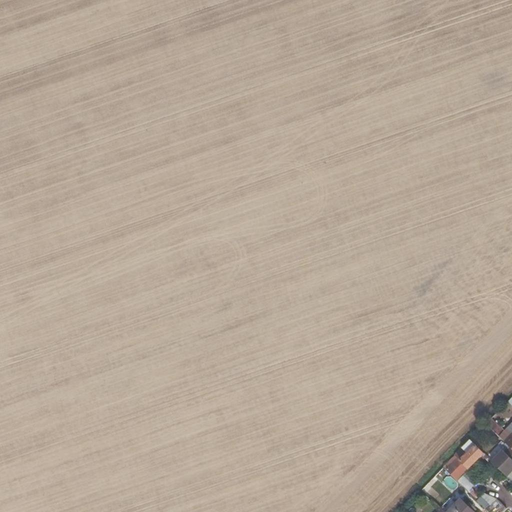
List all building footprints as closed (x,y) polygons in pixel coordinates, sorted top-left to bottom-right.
[(485,454),(476,445),(467,453),(460,460),(469,469),(485,454)] [(503,450),(492,461),(507,476),(511,471),(511,449),(510,447),(505,452),(503,450)] [(467,453),(464,450),(445,469),(457,481),(469,469),(460,460),(467,453)] [(473,489),(469,493),(488,511),(504,511),(508,508),(496,497),(483,495),(481,497),(473,489)] [(475,511),(461,498),(447,511),(475,511)]
